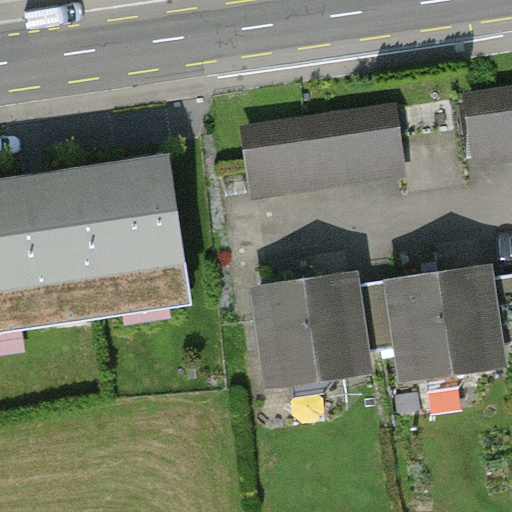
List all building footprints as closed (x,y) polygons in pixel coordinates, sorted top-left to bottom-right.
[(511,86),(469,92),(480,172),(511,167),(511,86)] [(407,110),(243,129),(253,208),(416,188),(407,110)] [(161,159),(0,182),(0,332),(193,304),(187,263),(177,264),(161,159)] [(494,268),(388,281),(400,384),(507,371),(494,268)] [(361,277),(251,290),(264,403),(375,390),(361,277)]
